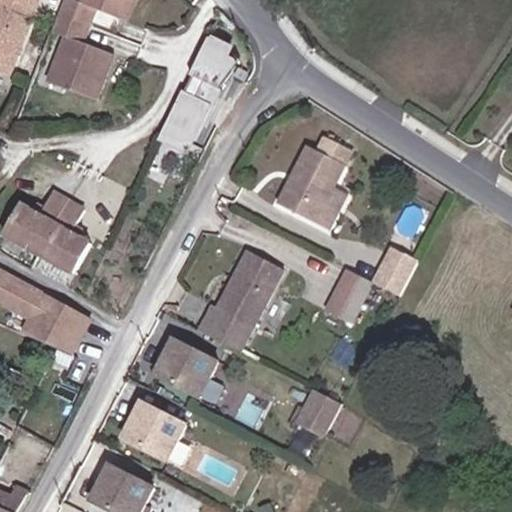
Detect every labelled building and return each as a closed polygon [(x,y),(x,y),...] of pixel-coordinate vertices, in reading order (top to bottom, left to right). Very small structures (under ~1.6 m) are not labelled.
[(41,0),(0,0),(0,73),(11,78),(41,0)] [(82,0),(79,9),(66,3),(52,39),(65,44),(49,88),(96,107),(113,63),(82,50),(96,15),(127,27),(137,0),(82,0)] [(231,44),(210,34),(192,73),(207,79),(198,98),(183,90),(162,135),(186,145),(207,102),(210,102),(218,85),(221,85),(236,63),(238,58),(237,57),(235,55),(227,52),(231,44)] [(253,61),(244,60),(243,72),(251,73),(253,61)] [(350,149),(322,135),(315,150),(306,145),(277,203),(312,222),(350,149)] [(72,233),(85,210),(53,192),(40,215),(21,205),(4,235),(75,274),(92,244),(72,233)] [(389,246),(371,282),(378,285),(397,295),(416,260),(389,246)] [(209,304),(196,329),(236,350),(279,271),(245,252),(216,307),(209,304)] [(5,263),(0,271),(0,299),(36,318),(30,329),(82,357),(104,316),(5,263)] [(371,282),(345,269),(332,295),(338,298),(331,313),(357,327),(378,285),(371,282)] [(199,397),(216,361),(170,338),(153,374),(199,397)] [(327,430),(341,403),(314,390),(298,421),(312,427),(314,423),(327,430)] [(167,461),(185,425),(139,402),(121,438),(167,461)] [(325,434),(327,430),(314,423),(312,427),(325,434)] [(112,511),(141,511),(154,488),(108,465),(90,501),(112,511)] [(0,511),(18,511),(23,505),(10,500),(5,511),(0,508),(0,511)]
